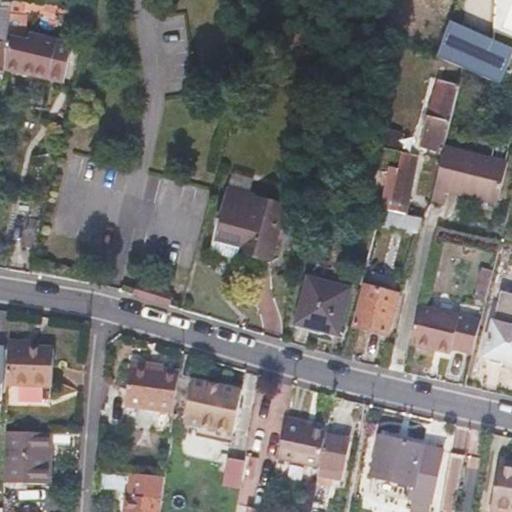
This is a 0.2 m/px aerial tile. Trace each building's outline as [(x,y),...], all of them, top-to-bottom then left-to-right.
[(17,0),(13,0),(12,8),(12,17),(24,18),(26,1),(17,0)] [(440,57),(500,85),(511,58),(511,53),(451,25),(440,57)] [(47,78),(55,80),(63,82),(69,58),(61,56),(64,42),(29,35),(27,42),(9,38),(6,70),(22,74),(23,70),(48,76),(47,78)] [(72,44),(64,42),(61,56),(69,58),(72,44)] [(426,148),(441,152),(457,87),(437,82),(424,135),(429,136),(426,148)] [(453,150),(446,149),(435,192),(442,193),(453,150)] [(470,200),(470,197),(471,194),(499,201),(508,165),(453,150),(442,193),(447,195),(470,200)] [(394,201),(407,205),(420,157),(406,153),(402,171),(394,201)] [(405,215),(407,205),(394,201),(402,171),(390,168),(381,208),(384,209),(405,215)] [(240,255),(269,264),(279,231),(275,230),(283,204),(232,188),(217,238),(244,246),(240,255)] [(447,195),(442,193),(435,192),(432,204),(444,206),(447,195)] [(497,207),(499,201),(471,194),(470,197),(470,200),(497,207)] [(405,215),(384,209),(381,220),(420,229),(423,219),(405,215)] [(42,222),(35,221),(28,219),(21,247),(36,250),(42,222)] [(291,324),(335,336),(347,290),(304,278),(291,324)] [(395,310),(399,294),(385,291),(388,281),(378,280),(377,289),(364,285),(353,327),(384,334),(391,309),(395,310)] [(155,290),(152,301),(168,306),(172,295),(155,290)] [(511,361),(511,296),(500,293),(485,355),(511,361)] [(424,312),(415,349),(439,355),(440,349),(455,353),(472,357),(480,326),(424,312)] [(50,387),(51,368),(52,350),(28,349),(20,349),(20,344),(6,343),(4,385),(50,387)] [(453,359),(455,353),(440,349),(439,355),(453,359)] [(180,371),(156,368),(132,365),(125,408),(173,415),(180,371)] [(230,433),(236,405),(240,389),(188,378),(180,415),(197,419),(195,425),(230,433)] [(277,458),(317,467),(319,457),(324,435),(325,431),(300,426),(301,420),(286,416),(277,458)] [(27,433),(25,473),(23,511),(43,511),(46,433),(27,433)] [(315,477),(327,479),(338,482),(347,441),(324,435),(319,457),(317,467),(315,477)] [(379,440),(376,457),(373,474),(413,482),(410,500),(430,503),(440,451),(379,440)] [(254,457),(242,455),(241,461),(239,475),(250,477),(254,457)] [(511,511),(511,468),(498,467),(490,511),(511,511)] [(126,498),(124,511),(158,511),(163,478),(131,474),(129,498),(126,498)]
